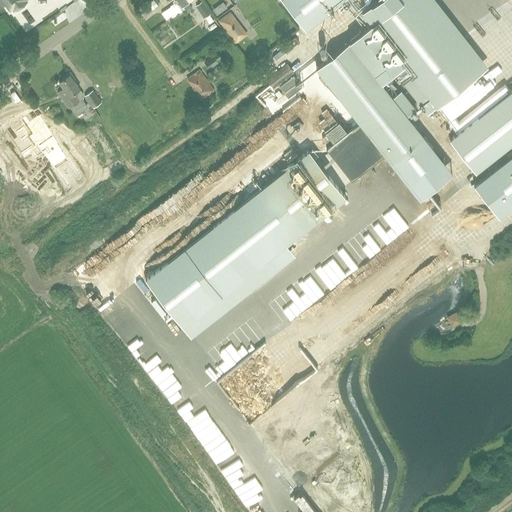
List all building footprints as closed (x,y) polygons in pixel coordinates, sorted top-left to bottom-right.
[(3,0),(6,4),(10,10),(14,7),(23,1),(23,0),(3,0)] [(184,7),(179,0),(167,0),(173,0),(174,0),(172,1),(174,4),(161,13),(167,21),(176,15),(185,9),(184,7)] [(281,0),(306,30),(344,0),(281,0)] [(371,24),(350,41),(349,41),(316,67),(359,122),(326,148),(351,180),(384,154),(390,162),(423,136),(381,81),(402,64),(408,71),(399,78),(427,113),(476,74),(417,0),(376,0),(361,12),(371,24)] [(193,1),(187,5),(191,11),(196,7),(193,1)] [(204,18),(211,14),(203,1),(196,6),(204,18)] [(223,2),(218,6),(222,11),(227,7),(223,2)] [(230,11),(217,21),(235,44),(248,35),(230,11)] [(154,28),(160,26),(155,17),(150,20),(154,28)] [(497,20),(493,23),(500,32),(504,28),(497,20)] [(218,63),(223,59),(218,53),(204,63),(209,69),(218,63)] [(273,88),(294,71),(288,65),(267,81),(273,88)] [(201,99),(214,90),(199,70),(187,79),(201,99)] [(511,141),(511,87),(449,137),(475,170),(511,141)] [(27,116),(17,123),(22,131),(21,132),(26,141),(29,139),(33,146),(43,138),(38,131),(41,128),(40,127),(41,126),(37,120),(36,120),(35,120),(33,122),(29,116),(27,116)] [(337,133),(334,129),(322,138),(326,143),(337,133)] [(182,325),(257,266),(266,277),(286,262),(277,251),(286,243),(346,197),(315,157),(318,155),(312,148),(309,150),(308,149),(145,278),(182,325)] [(511,152),(471,185),(479,196),(491,187),(507,208),(511,204),(511,152)]
